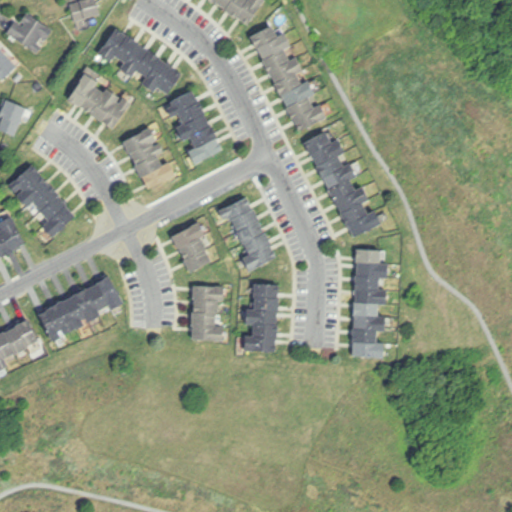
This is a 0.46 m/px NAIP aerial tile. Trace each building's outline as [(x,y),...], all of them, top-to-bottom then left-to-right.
[(84,0),(72,4),(77,23),(103,15),(98,0),(84,0)] [(271,0),(252,28),(226,11),(227,9),(213,0),(271,0)] [(11,36),(41,53),(55,28),(24,11),(11,36)] [(331,118),(324,103),(317,107),(312,98),(319,94),(312,81),(306,84),(301,74),(307,71),(300,56),(293,59),(289,51),(296,47),(288,32),(281,36),(276,26),(254,37),(291,107),(290,107),(303,132),(331,118)] [(103,53),(119,29),(130,36),(130,35),(142,42),(141,43),(151,50),(152,48),(165,57),(165,59),(174,65),(174,66),(185,74),(171,96),(158,87),(156,91),(145,84),(149,77),(138,70),(135,76),(125,69),(129,62),(118,55),(114,60),(103,53)] [(0,74),(6,81),(20,66),(0,46),(0,74)] [(71,100),(88,74),(101,82),(98,87),(106,92),(109,88),(123,97),(120,102),(122,103),(125,97),(134,103),(117,130),(71,100)] [(173,102),(195,91),(213,127),(215,126),(228,151),(197,166),(190,152),(197,148),(192,138),(184,142),(178,129),(186,125),(181,115),(173,119),(168,109),(175,106),(173,102)] [(29,108),(9,100),(0,123),(0,129),(18,137),(29,108)] [(124,142),(152,127),(160,141),(155,144),(157,146),(163,143),(168,152),(161,155),(166,165),(173,161),(181,176),(151,192),(124,142)] [(307,143),(330,131),(336,142),(342,138),(350,153),(343,157),(348,165),(353,162),(361,176),(355,180),(359,188),(366,184),(374,200),(366,204),(371,213),(378,209),(385,223),(357,239),(343,213),(344,212),(319,166),(321,165),(315,155),(314,155),(307,143)] [(52,221),(46,227),(56,237),(78,215),(68,205),(70,204),(61,195),(62,194),(44,176),(46,174),(35,163),(18,180),(17,179),(11,185),(19,193),(23,189),(25,191),(20,196),(30,207),(35,202),(44,211),(43,211),(52,221)] [(221,211),(226,221),(232,218),(234,221),(235,220),(242,232),(240,233),(246,244),(247,243),(253,254),(246,258),(253,271),(279,257),(274,246),(276,245),(269,230),(268,231),(263,222),(265,222),(257,208),(256,208),(250,196),(221,211)] [(0,258),(9,254),(10,256),(19,251),(18,249),(28,244),(14,217),(2,223),(5,229),(0,231),(0,258)] [(192,273),(214,261),(209,250),(210,249),(204,238),(209,236),(202,221),(173,236),(192,273)] [(360,249),(385,251),(384,264),(392,265),(391,279),(383,279),(382,290),(390,291),(390,306),(382,305),(381,315),(388,316),(387,331),(380,330),(379,343),(388,343),(387,358),(356,356),(356,343),(354,343),(355,328),(357,328),(358,316),(355,316),(356,301),(358,301),(360,276),(361,275),(362,263),(359,263),(360,249)] [(42,315),(56,341),(62,337),(60,333),(66,330),(68,334),(86,325),(83,320),(89,317),(91,322),(102,316),(100,311),(111,306),(114,310),(127,303),(112,275),(98,282),(99,283),(94,286),(93,285),(75,294),(75,296),(67,300),(67,298),(60,302),(60,304),(54,307),(55,308),(42,315)] [(256,282),(281,283),(281,286),(282,286),(282,296),(283,296),(282,312),(281,312),(280,324),(281,324),(281,338),(279,338),(279,350),(248,349),(249,336),(256,336),(256,324),(248,324),(249,309),(257,309),(257,298),(255,298),(256,282)] [(226,287),(226,288),(229,288),(229,297),(227,297),(226,302),(221,302),(220,313),(219,313),(218,326),(227,327),(226,343),(193,341),(194,312),(196,312),(196,300),(194,300),(195,285),(226,287)] [(30,317),(44,343),(17,357),(16,354),(6,359),(10,367),(2,371),(0,368),(0,334),(10,329),(10,331),(17,327),(16,325),(30,317)]
